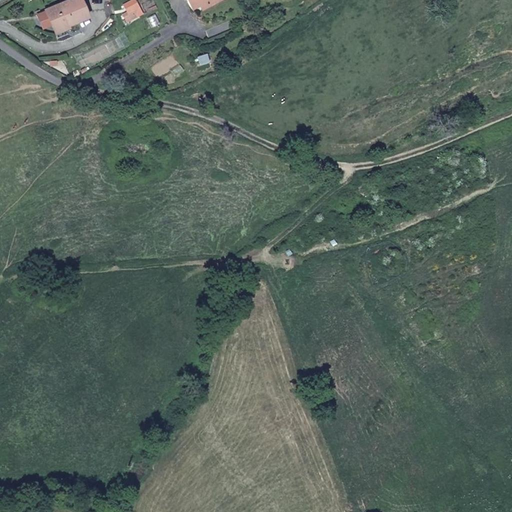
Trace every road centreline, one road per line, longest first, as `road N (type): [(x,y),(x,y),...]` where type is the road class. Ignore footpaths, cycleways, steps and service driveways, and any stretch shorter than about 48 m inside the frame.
road 1 (track): [(511,115),(391,164),(342,166),(208,115),(111,95)]
road 2 (unclassified): [(111,95),(46,77),(0,44)]
road 3 (track): [(0,499),(77,492),(114,511)]
